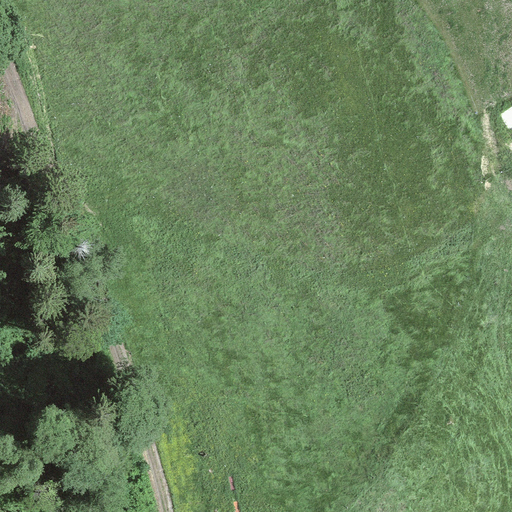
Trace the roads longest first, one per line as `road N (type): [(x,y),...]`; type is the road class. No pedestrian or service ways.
road 1 (track): [(169,511),(0,29)]
road 2 (track): [(494,197),(467,228),(381,269),(343,272),(62,189)]
